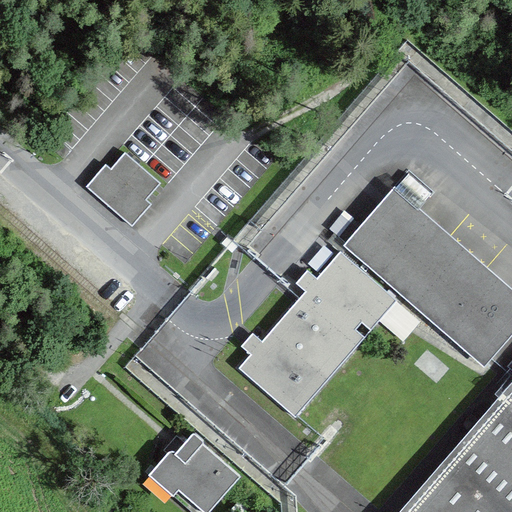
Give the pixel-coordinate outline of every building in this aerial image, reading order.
[(106,167),(87,189),(134,229),(153,208),(147,202),(161,186),(126,157),(113,173),(106,167)] [(434,187),(417,172),(398,194),(415,209),(434,187)] [(511,293),(415,209),(398,194),(348,252),(493,377),(511,355),(511,293)] [(342,258),(242,376),(299,423),(398,306),(342,258)] [(511,511),(511,397),(418,511),(511,511)] [(193,427),(152,473),(196,511),(202,511),(241,469),(193,427)]
